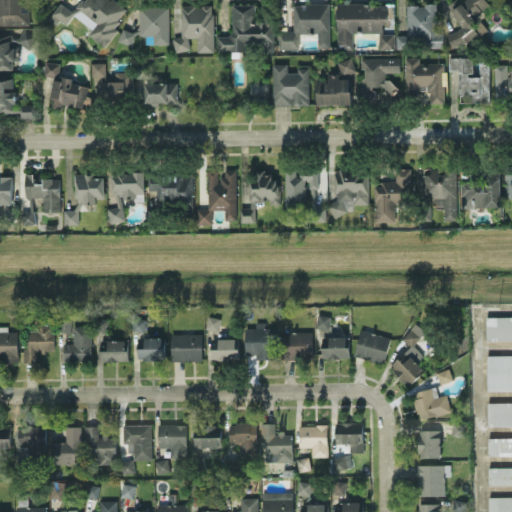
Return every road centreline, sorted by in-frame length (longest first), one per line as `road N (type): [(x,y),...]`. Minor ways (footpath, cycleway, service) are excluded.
road 1 (residential): [(0,140),(511,133)]
road 2 (residential): [(373,397),(352,389),(0,393)]
